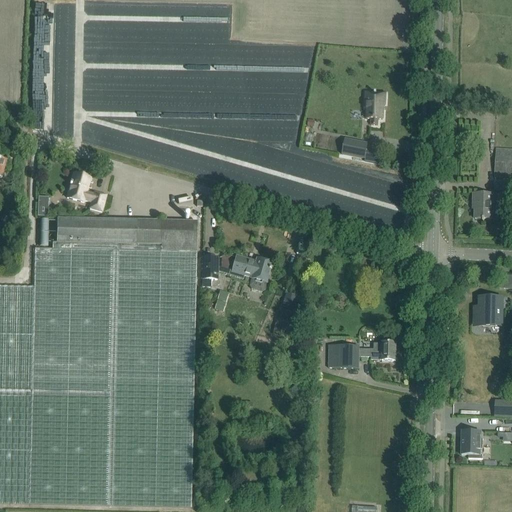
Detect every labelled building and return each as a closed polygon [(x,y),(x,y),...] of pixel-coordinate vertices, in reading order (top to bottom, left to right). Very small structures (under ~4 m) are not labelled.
[(385,106),(385,94),(385,93),(376,93),(375,93),(366,93),(366,95),(365,109),(367,109),(367,119),(371,120),(371,126),(378,126),(378,125),(378,120),(383,120),(383,116),(383,106),(384,106),(385,106)] [(345,139),(342,155),(365,159),(368,144),(345,139)] [(511,176),(511,150),(496,150),(495,176),(511,176)] [(90,179),(85,178),(84,176),(80,174),(79,176),(73,175),(71,183),(70,183),(70,185),(67,198),(84,203),(84,201),(91,203),(89,209),(101,212),(106,196),(94,193),(93,195),(87,193),(90,179)] [(510,190),(511,182),(495,182),(494,190),(510,190)] [(494,195),(473,194),(473,203),(475,203),(475,219),(482,219),(482,220),(484,221),(484,219),(492,219),(492,204),(494,204),(494,195)] [(0,505),(191,509),(197,222),(57,219),(56,244),(52,243),(52,250),(34,249),(33,288),(0,287),(0,505)] [(202,258),(201,287),(210,288),(211,279),(216,279),(216,272),(243,279),(244,275),(251,277),(249,286),(251,289),(262,292),(265,291),(267,284),(272,264),(257,260),(255,265),(245,262),(245,260),(236,257),(232,271),(216,267),(217,258),(202,258)] [(291,297),(288,315),(295,316),(296,314),(298,314),(299,310),(298,310),(299,304),(300,304),(301,299),(298,299),(299,298),(291,297)] [(481,310),(476,310),(476,318),(481,318),(481,325),(500,325),(501,301),(481,300),(481,310)] [(287,327),(285,337),(293,340),(295,329),(287,327)] [(374,344),(374,350),(359,350),(359,347),(329,347),(329,369),(359,369),(359,358),(371,358),(371,361),(396,362),(396,344),(382,344),(374,344)] [(511,402),(495,402),(495,414),(511,414),(511,402)] [(462,432),(461,456),(469,456),(469,460),(482,460),(483,440),(480,439),(481,432),(462,432)] [(511,433),(498,433),(498,438),(503,438),(503,442),(511,442),(511,433)]
